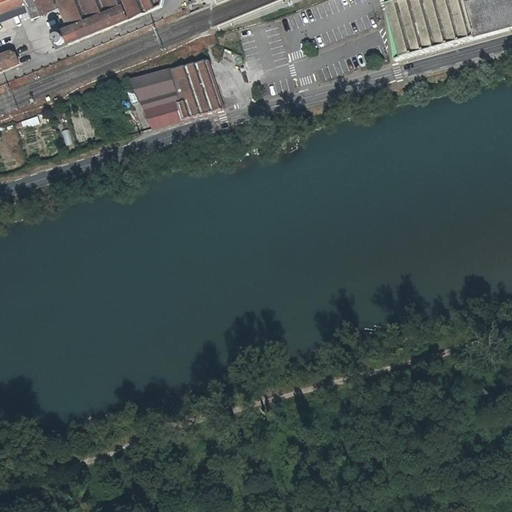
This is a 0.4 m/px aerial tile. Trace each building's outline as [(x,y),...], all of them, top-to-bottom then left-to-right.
[(0,0),(0,73),(20,65),(16,55),(12,54),(0,58),(0,16),(26,7),(36,3),(40,12),(58,4),(69,31),(52,37),(57,50),(162,7),(164,0),(0,0)] [(511,0),(409,0),(387,6),(397,62),(511,30),(511,0)] [(36,3),(26,7),(30,16),(40,12),(36,3)] [(171,70),(132,80),(154,130),(196,117),(225,109),(209,60),(203,62),(170,70),(171,70)] [(69,130),(63,132),(68,146),(73,144),(69,130)]
